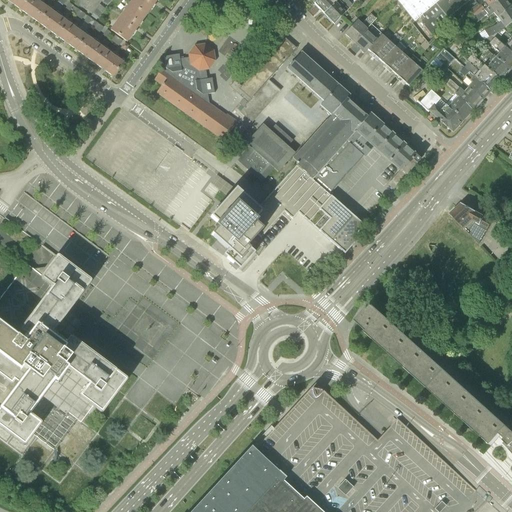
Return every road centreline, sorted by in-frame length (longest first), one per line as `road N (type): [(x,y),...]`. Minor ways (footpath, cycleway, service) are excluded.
road 1 (residential): [(281,320),(68,163)]
road 2 (residential): [(58,174),(233,295),(262,331)]
road 3 (secondary): [(511,95),(345,281)]
road 4 (secondary): [(358,290),(511,114)]
road 5 (residential): [(511,500),(351,376)]
road 6 (residential): [(426,134),(281,0)]
road 7 (secondary): [(233,395),(127,511)]
road 8 (residential): [(119,99),(0,20)]
road 9 (secondary): [(159,511),(251,409)]
road 10 (residential): [(119,99),(190,0)]
